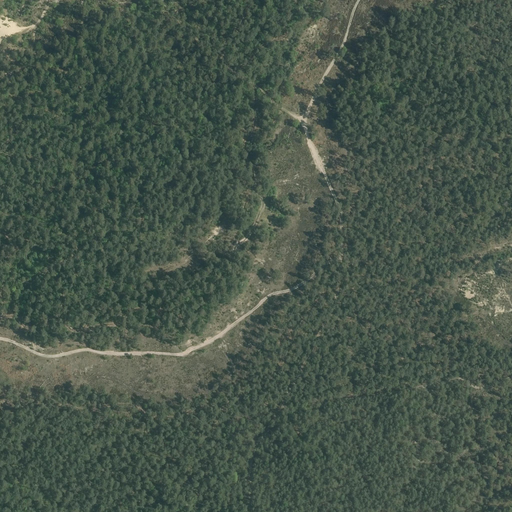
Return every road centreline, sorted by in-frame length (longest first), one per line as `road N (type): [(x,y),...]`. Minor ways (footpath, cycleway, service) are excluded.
road 1 (track): [(248,511),(256,444),(335,301),(339,209),(304,127),(358,0)]
road 2 (track): [(339,260),(264,298),(192,357),(85,348),(41,355),(0,339)]
road 3 (track): [(277,411),(511,378)]
road 4 (track): [(304,127),(200,42),(163,0)]
